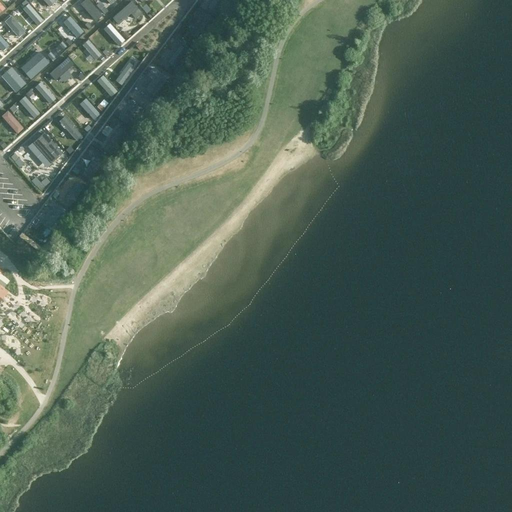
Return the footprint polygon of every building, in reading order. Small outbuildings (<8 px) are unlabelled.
[(102,16),(88,0),(85,0),(81,4),(96,22),(102,16)] [(143,13),(131,0),(112,17),(119,24),(131,14),(135,19),(143,13)] [(223,0),(212,0),(207,7),(214,13),(223,0)] [(43,21),(29,4),(22,9),(37,26),(43,21)] [(211,17),(199,8),(195,14),(200,19),(191,31),(197,36),(211,17)] [(76,12),(71,16),(87,32),(92,27),(76,12)] [(25,31),(11,16),(4,22),(18,37),(25,31)] [(84,32),(70,16),(63,22),(77,38),(84,32)] [(54,29),(68,45),(75,39),(61,23),(54,29)] [(124,40),(109,23),(103,29),(118,46),(124,40)] [(9,46),(0,35),(0,48),(3,51),(9,46)] [(50,50),(54,46),(45,37),(41,41),(50,50)] [(89,39),(82,44),(95,60),(102,55),(89,39)] [(67,47),(62,42),(47,55),(52,60),(67,47)] [(187,50),(180,45),(167,62),(174,67),(187,50)] [(65,53),(84,74),(90,68),(71,48),(65,53)] [(49,63),(39,52),(21,68),(31,79),(49,63)] [(74,64),(68,58),(49,74),(56,81),(74,64)] [(135,67),(129,62),(116,80),(122,85),(135,67)] [(26,84),(11,67),(1,76),(16,93),(26,84)] [(154,80),(146,90),(154,96),(167,78),(153,67),(147,75),(154,80)] [(118,92),(103,75),(97,81),(111,97),(118,92)] [(56,98),(41,82),(35,87),(50,104),(56,98)] [(87,87),(81,93),(95,107),(101,100),(87,87)] [(31,90),(26,94),(37,108),(42,104),(31,90)] [(7,94),(2,100),(7,105),(12,99),(7,94)] [(40,113),(25,96),(20,101),(34,118),(40,113)] [(100,114),(85,99),(80,104),(94,120),(100,114)] [(137,102),(123,121),(129,127),(144,108),(137,102)] [(83,130),(89,124),(75,108),(69,114),(83,130)] [(24,129),(8,111),(2,116),(17,134),(24,129)] [(82,136),(65,116),(60,121),(76,141),(82,136)] [(53,130),(71,149),(76,144),(58,125),(53,130)] [(110,152),(125,131),(119,127),(104,147),(110,152)] [(52,163),(63,153),(45,133),(34,143),(52,163)] [(103,162),(96,157),(81,176),(89,181),(103,162)] [(40,191),(45,186),(36,179),(32,184),(40,191)] [(85,187),(77,181),(64,199),(72,205),(85,187)] [(41,221),(52,204),(47,201),(36,218),(41,221)] [(54,228),(66,211),(59,205),(46,223),(54,228)] [(28,247),(39,230),(30,223),(18,240),(28,247)] [(0,302),(3,299),(5,296),(7,293),(8,292),(6,290),(4,288),(9,281),(6,279),(6,278),(1,274),(2,272),(2,271),(1,272),(0,270),(0,302)]
